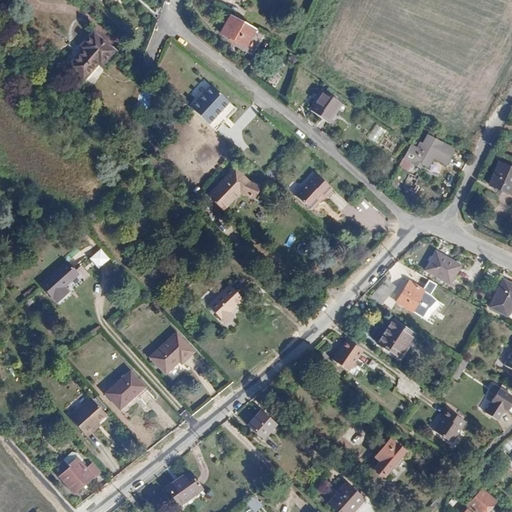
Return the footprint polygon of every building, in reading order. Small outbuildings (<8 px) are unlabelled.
[(233,14),(222,31),(249,49),(260,31),(233,14)] [(85,50),(70,66),(84,80),(100,64),(103,67),(116,53),(96,33),(82,47),(85,50)] [(206,87),(186,109),(212,133),(232,111),(206,87)] [(311,112),(328,124),(342,104),(324,92),(313,106),(315,107),(311,112)] [(418,142),(414,148),(417,150),(410,162),(418,167),(420,163),(426,166),(432,156),(445,164),(453,150),(426,134),(420,143),(418,142)] [(511,170),(496,163),(486,185),(505,194),(511,179),(511,170)] [(232,172),(208,200),(223,213),(238,195),(251,201),(256,189),(247,186),(232,172)] [(322,178),(303,202),(318,214),(321,213),(326,208),(325,205),(329,199),(332,201),(339,192),(322,178)] [(87,258),(96,269),(108,259),(99,248),(87,258)] [(435,253),(426,270),(450,284),(461,266),(449,259),(448,260),(435,253)] [(69,262),(43,285),(59,303),(71,292),(65,285),(68,282),(69,283),(80,274),(69,262)] [(390,274),(369,298),(374,301),(390,283),(391,283),(395,278),(390,274)] [(511,284),(504,280),(490,307),(508,316),(511,307),(511,284)] [(409,282),(397,302),(413,312),(418,304),(417,304),(424,292),(409,282)] [(206,306),(220,321),(221,320),(224,324),(232,317),(228,313),(242,300),(228,286),(206,306)] [(392,321),(377,344),(398,358),(413,334),(392,321)] [(178,336),(151,359),(166,376),(180,363),(182,367),(195,356),(178,336)] [(348,341),(333,362),(350,373),(364,353),(348,341)] [(131,373),(105,395),(119,411),(133,400),(132,398),(143,388),(131,373)] [(405,395),(412,385),(401,378),(394,388),(405,395)] [(511,396),(501,389),(492,402),(508,412),(511,405),(511,396)] [(93,400),(70,420),(85,436),(98,425),(106,417),(93,400)] [(486,412),(498,419),(503,411),(491,403),(486,412)] [(442,416),(433,429),(450,441),(465,421),(446,407),(440,415),(442,416)] [(247,424),(261,438),(275,425),(261,411),(247,424)] [(98,425),(85,436),(87,439),(101,427),(98,425)] [(384,433),(377,441),(381,444),(387,436),(384,433)] [(374,445),(381,452),(383,449),(398,461),(406,451),(387,436),(381,444),(377,441),(374,445)] [(376,458),(381,462),(376,467),(378,469),(378,472),(381,474),(384,473),(385,475),(386,475),(398,461),(383,449),(381,452),(376,458)] [(64,461),(68,467),(77,459),(80,463),(83,459),(78,453),(72,454),(64,461)] [(70,468),(60,477),(74,493),(83,486),(84,484),(92,477),(99,472),(91,463),(89,466),(85,468),(80,463),(77,459),(68,467),(70,468)] [(83,459),(80,463),(85,468),(89,466),(83,459)] [(165,488),(182,511),(205,494),(188,471),(165,488)] [(330,504),(338,511),(353,511),(365,500),(347,484),(330,504)] [(467,506),(473,511),(492,511),(489,509),(495,502),(481,490),(467,506)] [(245,507),(239,511),(252,511),(260,505),(251,495),(242,503),(245,507)]
